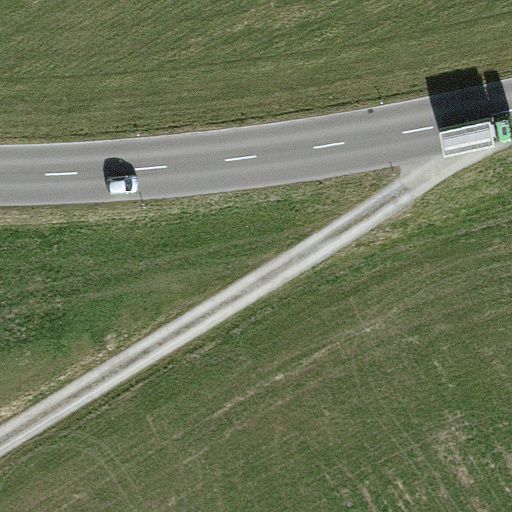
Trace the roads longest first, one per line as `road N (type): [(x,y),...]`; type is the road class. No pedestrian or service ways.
road 1 (track): [(0,448),(439,175),(459,124)]
road 2 (tertiary): [(0,176),(183,167),(511,111)]
